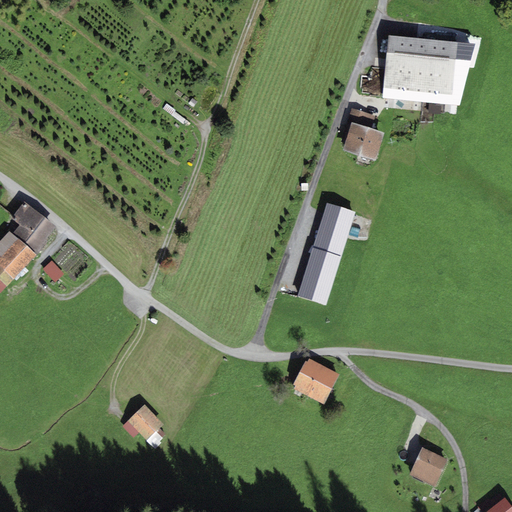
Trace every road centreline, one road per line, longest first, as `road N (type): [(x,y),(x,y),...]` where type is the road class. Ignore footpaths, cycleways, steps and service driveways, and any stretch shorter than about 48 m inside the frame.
road 1 (residential): [(0,176),(126,283),(233,352),(339,351),(498,367)]
road 2 (track): [(256,0),(143,295),(140,329),(113,381),(117,412)]
